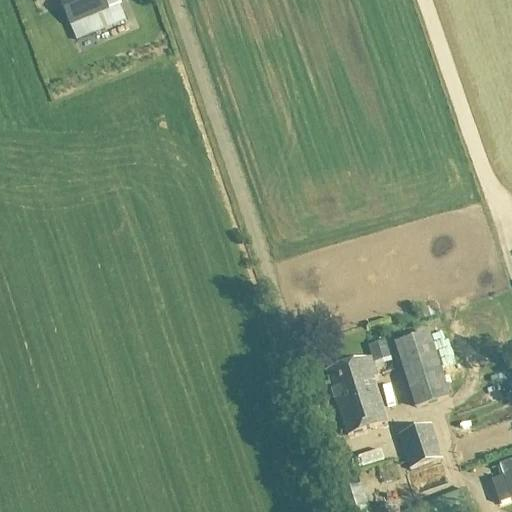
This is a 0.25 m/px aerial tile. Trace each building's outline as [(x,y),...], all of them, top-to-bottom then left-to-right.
[(57,0),(69,28),(107,12),(102,0),(57,0)] [(427,337),(396,347),(415,410),(446,400),(427,337)] [(372,379),(376,377),(371,361),(367,362),(326,375),(346,438),(387,425),(372,379)] [(511,389),(511,365),(505,366),(507,377),(495,379),(497,392),(511,389)] [(397,437),(409,472),(441,461),(429,427),(397,437)] [(511,462),(497,469),(501,480),(490,484),(498,507),(511,501),(511,462)] [(364,511),(358,491),(335,498),(339,511),(364,511)] [(464,492),(412,511),(469,511),(472,511),(464,492)]
